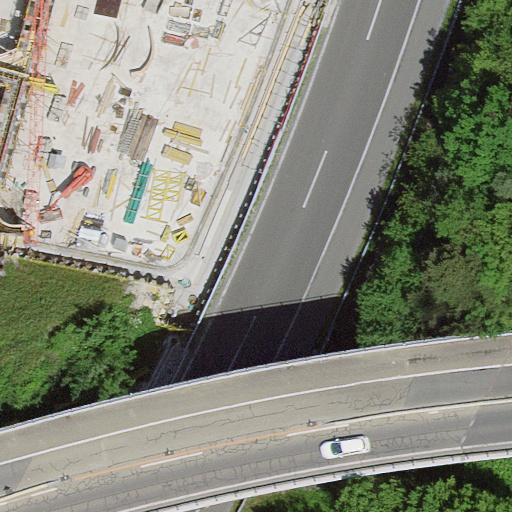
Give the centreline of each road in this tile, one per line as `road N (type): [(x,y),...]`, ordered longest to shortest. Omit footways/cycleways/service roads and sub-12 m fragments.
road 1 (motorway): [(156,511),(318,171),(380,0)]
road 2 (motorway): [(511,402),(310,430),(0,505)]
